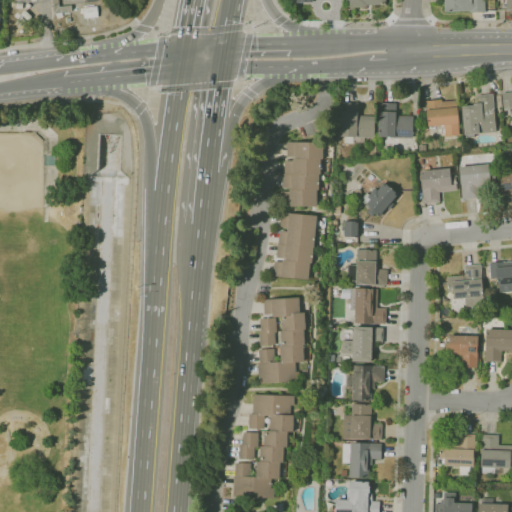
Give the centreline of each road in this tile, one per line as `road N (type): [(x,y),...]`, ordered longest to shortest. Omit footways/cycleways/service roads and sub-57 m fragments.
road 1 (trunk): [(181,70),(139,511)]
road 2 (trunk): [(176,511),(201,225)]
road 3 (residential): [(424,239),(412,511)]
road 4 (trunk): [(64,82),(111,91),(146,122),(157,284)]
road 5 (secondary): [(221,68),(388,63),(411,52)]
road 6 (trunk): [(210,146),(250,93),(311,66)]
road 7 (trunk): [(385,40),(289,26),(266,0)]
